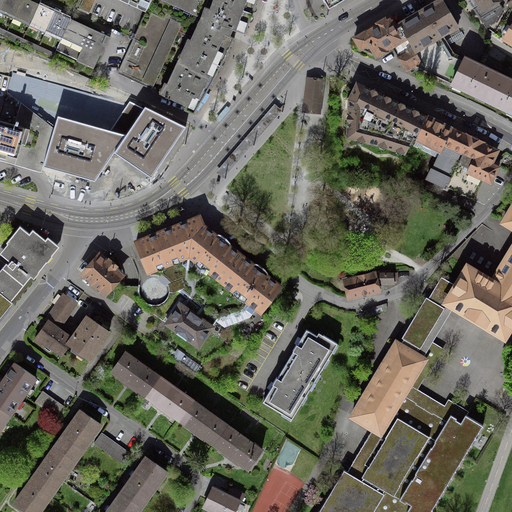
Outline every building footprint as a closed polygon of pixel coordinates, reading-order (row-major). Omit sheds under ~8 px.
[(0,9),(14,16),(21,0),(2,0),(0,5),(0,9)] [(30,23),(39,4),(31,0),(30,0),(21,0),(14,16),(30,23)] [(129,0),(147,8),(150,0),(82,0),(79,8),(89,13),(95,0),(129,0)] [(122,62),(148,74),(153,61),(160,65),(166,68),(157,87),(157,88),(157,89),(157,90),(157,91),(158,92),(159,93),(161,94),(195,22),(204,0),(150,0),(147,8),(122,62)] [(204,0),(195,22),(233,39),(235,34),(249,39),(257,17),(262,0),(204,0)] [(323,0),(327,6),(329,9),(344,0),(323,0)] [(421,62),(414,66),(452,84),(463,61),(452,56),(440,37),(458,26),(442,0),(439,0),(421,11),(400,23),(401,24),(415,51),(421,62)] [(477,0),(480,5),(473,9),(486,28),(495,22),(503,9),(497,0),(477,0)] [(46,30),(55,11),(47,8),(39,4),(30,23),(46,30)] [(63,15),(55,11),(46,30),(62,38),(71,19),(63,15)] [(415,51),(401,24),(396,27),(390,16),(372,27),(359,35),(354,38),(361,49),(363,47),(364,50),(376,56),(393,46),(407,70),(414,66),(421,62),(415,51)] [(110,37),(71,19),(62,38),(56,50),(77,60),(76,61),(93,69),(94,68),(100,55),(102,56),(103,53),(110,37)] [(233,39),(195,22),(161,94),(196,110),(200,111),(209,97),(215,88),(218,81),(220,79),(225,69),(230,60),(234,51),(239,42),(233,39)] [(18,59),(19,48),(7,47),(6,58),(18,59)] [(85,87),(90,71),(28,55),(26,61),(45,66),(44,70),(55,73),(52,83),(77,89),(79,85),(85,87)] [(478,63),(465,57),(463,61),(452,84),(484,100),(496,76),(489,73),(491,69),(478,63)] [(503,79),(496,76),(484,100),(511,112),(511,79),(504,76),(503,79)] [(305,104),(308,105),(307,110),(316,111),(317,106),(319,106),(322,81),(315,80),(308,79),(305,104)] [(347,121),(348,122),(348,137),(379,145),(406,153),(414,137),(417,139),(427,117),(419,113),(419,111),(415,109),(413,110),(392,100),(391,98),(387,96),(385,97),(378,93),(377,91),(373,89),(371,90),(357,83),(349,100),(349,115),(347,116),(347,121)] [(274,103),(215,171),(223,177),(281,109),(274,103)] [(14,124),(0,120),(0,161),(41,173),(53,130),(20,104),(14,124)] [(417,139),(441,151),(452,129),(439,123),(427,117),(417,139)] [(452,129),(441,151),(438,157),(437,157),(427,178),(428,179),(428,178),(473,200),(484,178),(491,182),(497,167),(499,163),(493,160),(497,150),(483,144),(483,143),(475,139),(466,135),(452,129)] [(511,207),(503,222),(511,227),(511,250),(493,282),(468,266),(456,285),(442,277),(401,344),(423,357),(432,342),(453,306),(504,336),(511,323),(511,207)] [(250,317),(257,308),(221,280),(241,255),(229,245),(231,243),(228,240),(225,237),(222,235),(218,233),(216,235),(203,225),(199,216),(136,241),(148,272),(149,271),(150,275),(153,275),(156,275),(158,275),(160,276),(163,277),(164,279),(166,281),(167,282),(168,284),(169,287),(169,289),(169,291),(173,291),(178,290),(217,320),(216,321),(225,327),(250,317)] [(0,292),(12,302),(11,300),(31,275),(33,277),(59,246),(48,237),(45,240),(33,230),(29,234),(20,226),(7,242),(11,246),(3,255),(10,261),(8,264),(9,265),(0,276),(0,275),(0,292)] [(107,261),(100,255),(83,274),(104,293),(121,274),(114,267),(115,266),(108,260),(107,261)] [(254,265),(241,255),(221,280),(257,308),(260,311),(281,286),(266,275),(268,273),(266,271),(262,267),(259,264),(255,263),(254,265)] [(380,280),(391,280),(391,283),(394,283),(394,280),(396,280),(396,273),(374,274),(346,281),(350,297),(378,290),(376,280),(380,280)] [(217,320),(178,290),(173,291),(169,291),(169,293),(168,295),(167,297),(166,299),(165,301),(163,302),(161,303),(158,304),(156,305),(154,305),(151,305),(150,311),(163,321),(165,319),(168,321),(167,323),(199,346),(212,326),(216,320),(216,321),(217,320)] [(0,317),(12,302),(0,292),(0,317)] [(46,320),(48,321),(35,339),(44,346),(46,344),(61,354),(69,344),(73,338),(72,338),(59,328),(76,303),(64,294),(46,320)] [(362,313),(364,318),(386,309),(386,303),(363,311),(364,312),(362,313)] [(109,332),(88,316),(72,338),(73,338),(69,344),(90,359),(109,332)] [(337,345),(319,334),(317,338),(308,333),(299,348),(278,382),(265,404),(291,420),(337,345)] [(418,370),(426,359),(423,357),(401,344),(397,341),(351,416),(373,429),(347,471),(383,492),(385,490),(394,495),(400,485),(399,484),(416,456),(417,456),(441,417),(433,412),(432,414),(416,404),(417,403),(409,398),(408,399),(403,396),(404,394),(404,393),(418,370)] [(262,450),(125,352),(111,372),(128,384),(162,408),(196,433),(233,459),(247,469),(262,450)] [(0,406),(9,413),(10,414),(36,377),(15,363),(4,379),(0,384),(0,406)] [(0,427),(9,413),(0,406),(0,427)] [(100,424),(81,410),(55,446),(75,460),(100,424)] [(457,418),(451,414),(399,499),(405,502),(406,500),(411,503),(407,511),(429,511),(483,425),(465,414),(461,422),(456,419),(457,418)] [(102,432),(94,443),(121,463),(129,452),(102,432)] [(49,496),(75,460),(55,446),(29,482),(49,496)] [(146,456),(121,491),(141,505),(166,470),(146,456)] [(383,492),(347,471),(344,469),(317,511),(372,511),(384,493),(383,492)] [(27,511),(37,511),(49,496),(29,482),(14,503),(27,511)] [(234,511),(241,498),(212,485),(206,496),(201,507),(210,511),(234,511)] [(136,511),(141,505),(121,491),(106,511),(136,511)]
